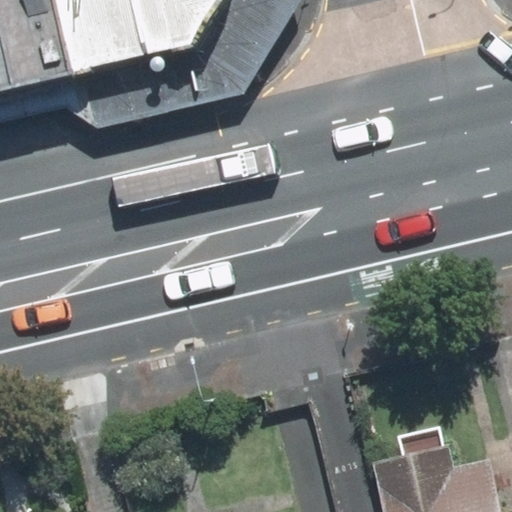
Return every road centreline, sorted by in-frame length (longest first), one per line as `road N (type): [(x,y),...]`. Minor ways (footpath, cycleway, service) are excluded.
road 1 (primary): [(0,301),(452,195)]
road 2 (residential): [(452,195),(409,0)]
